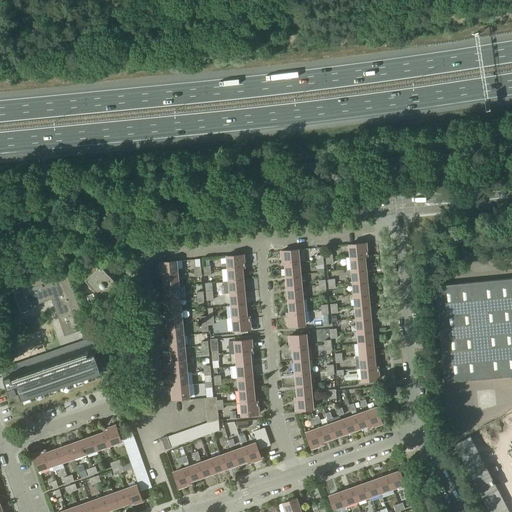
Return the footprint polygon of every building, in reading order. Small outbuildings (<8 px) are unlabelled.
[(351,257),(367,256),(366,243),(349,245),(351,257)] [(282,264),(299,262),(298,250),(281,251),(282,264)] [(228,269),(244,268),(243,255),(227,256),(228,269)] [(352,270),(365,268),(364,257),(367,256),(351,257),(352,270)] [(176,261),(160,263),(161,275),(177,274),(182,273),(181,269),(177,269),(176,261)] [(286,276),(300,275),(299,262),(282,264),(285,264),(286,276)] [(108,275),(102,268),(103,268),(100,265),(98,268),(84,280),(105,303),(120,289),(113,280),(109,275),(108,275)] [(86,328),(65,267),(18,283),(21,291),(13,293),(20,314),(28,311),(27,308),(51,299),(64,336),(86,328)] [(229,281),(243,280),(242,268),(244,268),(228,269),(229,281)] [(365,268),(352,270),(353,282),(367,281),(365,268)] [(165,287),(178,286),(177,274),(161,275),(161,276),(164,275),(165,287)] [(300,275),(286,276),(287,288),(301,287),(300,275)] [(243,280),(229,281),(230,294),(244,292),(243,280)] [(511,280),(434,288),(443,385),(509,377),(511,380),(511,280)] [(354,294),(368,293),(367,281),(353,282),(354,294)] [(205,284),(206,292),(213,291),(212,283),(205,284)] [(178,286),(165,287),(166,300),(180,299),(178,286)] [(288,301),(302,299),(301,287),(287,288),(288,301)] [(232,306),(245,305),(244,292),(230,294),(232,306)] [(368,293),(354,294),(355,307),(369,306),(368,293)] [(167,312),(181,311),(180,299),(166,300),(167,312)] [(302,299),(288,301),(290,313),(287,313),(304,312),(302,299)] [(245,305),(232,306),(233,319),(249,317),(246,317),(245,305)] [(356,319),(370,318),(369,306),(355,307),(356,319)] [(181,311),(167,312),(168,324),(182,323),(181,311)] [(304,312),(287,313),(288,326),(305,324),(304,312)] [(249,317),(233,319),(234,331),(250,330),(249,317)] [(370,318),(356,319),(358,331),(371,330),(370,318)] [(169,337),(183,336),(182,323),(168,324),(169,337)] [(359,344),(372,342),(371,330),(358,331),(359,344)] [(81,333),(83,339),(89,337),(87,331),(81,333)] [(290,348),(307,347),(306,334),(289,336),(290,348)] [(183,336),(169,337),(171,349),(184,348),(183,336)] [(236,354),(253,353),(251,339),(235,341),(236,354)] [(372,342),(359,344),(360,356),(374,355),(372,342)] [(294,361),(308,359),(307,347),(290,348),(290,349),(293,349),(294,361)] [(171,355),(172,362),(185,360),(184,348),(171,349),(171,355)] [(5,367),(0,368),(0,369),(9,395),(18,392),(21,399),(21,400),(100,372),(94,353),(11,382),(8,372),(7,372),(5,367)] [(237,366),(251,365),(250,353),(253,353),(236,354),(237,366)] [(375,367),(374,355),(360,356),(355,357),(356,369),(361,369),(378,367),(378,366),(375,367)] [(308,359),(294,361),(295,373),(309,372),(308,359)] [(173,373),(173,374),(187,373),(185,360),(172,362),(173,373)] [(251,365),(237,366),(238,379),(252,378),(251,365)] [(361,369),(362,381),(379,380),(378,367),(361,369)] [(296,385),(310,384),(309,372),(295,373),(296,385)] [(171,387),(188,385),(187,373),(173,374),(174,386),(171,386),(171,387)] [(239,391),(253,390),(252,378),(238,379),(239,391)] [(310,384),(296,385),(297,397),(295,397),(311,396),(310,384)] [(188,385),(171,387),(173,399),(189,398),(188,385)] [(253,390),(239,391),(241,403),(257,402),(257,401),(254,401),(253,390)] [(311,396),(295,397),(296,410),(313,409),(311,396)] [(257,402),(241,403),(242,416),(258,414),(257,402)] [(364,412),(370,427),(382,423),(376,407),(364,412)] [(353,416),(357,429),(369,425),(370,428),(370,427),(364,412),(353,416)] [(341,420),(346,433),(357,429),(353,416),(341,420)] [(329,424),(334,437),(346,433),(341,420),(329,424)] [(205,424),(209,434),(214,432),(211,422),(207,423),(205,424)] [(211,422),(214,432),(219,430),(218,422),(211,422)] [(197,426),(201,437),(209,434),(205,424),(197,426)] [(323,441),(334,437),(329,424),(318,428),(323,444),(323,441)] [(103,429),(109,445),(121,441),(115,425),(103,429)] [(195,439),(201,437),(197,426),(190,429),(193,439),(195,439)] [(256,438),(266,434),(264,428),(254,432),(256,438)] [(311,448),(323,444),(318,428),(306,433),(311,448)] [(93,436),(97,449),(109,445),(103,429),(103,430),(104,432),(93,436)] [(182,432),(186,442),(193,439),(190,429),(183,431),(182,432)] [(123,440),(133,436),(131,430),(121,434),(123,440)] [(182,443),(186,442),(182,432),(174,434),(178,445),(182,443)] [(177,445),(178,445),(174,434),(167,437),(171,447),(177,445)] [(266,434),(256,438),(258,443),(268,440),(266,434)] [(86,454),(97,449),(93,436),(81,440),(86,454)] [(125,445),(135,442),(133,436),(123,440),(125,445)] [(167,436),(161,438),(165,449),(171,447),(167,437),(167,436)] [(69,445),(74,458),(86,454),(81,440),(69,445)] [(268,440),(258,443),(260,449),(270,445),(268,440)] [(135,442),(125,445),(127,451),(137,447),(135,442)] [(244,448),(244,450),(245,451),(245,453),(246,455),(247,457),(247,459),(248,461),(249,463),(261,459),(256,443),(243,447),(244,448)] [(62,462),(74,458),(69,445),(57,449),(62,462)] [(129,457),(139,453),(137,447),(127,451),(129,457)] [(243,447),(232,451),(236,465),(248,461),(247,459),(247,457),(246,455),(245,453),(245,451),(244,450),(244,448),(243,447)] [(45,451),(50,466),(62,462),(57,449),(46,453),(45,450),(45,451)] [(39,471),(50,466),(45,451),(33,455),(39,471)] [(220,456),(225,469),(236,465),(232,451),(220,456)] [(139,453),(129,457),(131,462),(141,459),(139,453)] [(208,460),(213,473),(225,469),(220,456),(208,460)] [(213,473),(208,460),(201,462),(200,458),(195,459),(197,464),(201,477),(213,473)] [(133,468),(143,464),(141,459),(131,462),(133,468)] [(197,464),(189,466),(188,462),(184,463),(183,464),(185,468),(191,484),(190,481),(201,477),(197,464)] [(143,464),(133,468),(135,474),(145,470),(143,464)] [(179,488),(191,484),(185,468),(173,472),(179,488)] [(137,480),(147,476),(145,470),(135,474),(137,480)] [(388,475),(393,489),(405,485),(400,471),(388,475)] [(376,479),(381,493),(393,489),(388,475),(376,479)] [(147,476),(137,480),(139,485),(149,482),(147,476)] [(369,497),(381,493),(376,479),(365,484),(369,497)] [(149,482),(139,485),(141,491),(151,487),(149,482)] [(353,488),(358,501),(369,497),(365,484),(353,488)] [(125,490),(130,505),(142,501),(137,485),(125,490)] [(346,506),(358,501),(353,488),(341,492),(346,506)] [(113,494),(117,507),(129,503),(130,505),(125,490),(113,494)] [(334,510),(346,506),(341,492),(329,496),(334,510)] [(105,511),(117,507),(113,494),(101,498),(105,511)] [(89,502),(92,511),(102,511),(105,511),(101,498),(89,502)] [(296,511),(300,511),(296,499),(283,503),(279,505),(280,510),(285,508),(286,511),(296,511)] [(79,511),(92,511),(89,502),(78,506),(79,511)]
